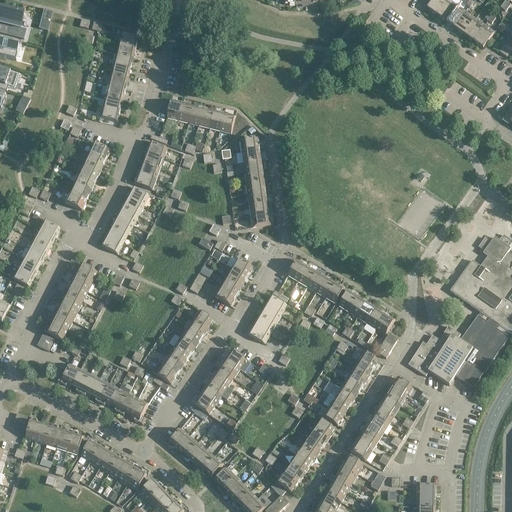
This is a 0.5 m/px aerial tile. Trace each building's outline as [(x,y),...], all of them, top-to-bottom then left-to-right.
[(427,9),(437,16),(448,1),(446,0),(433,0),(432,2),(427,9)] [(457,7),(448,1),(437,16),(446,23),(457,7)] [(466,14),(457,7),(446,23),(455,29),(466,14)] [(0,11),(0,24),(10,27),(7,36),(24,40),(26,31),(21,29),(24,16),(0,10),(0,11)] [(44,11),(42,19),(51,21),(53,13),(44,11)] [(475,20),(466,14),(455,29),(464,36),(475,20)] [(485,27),(475,20),(464,36),(474,43),(485,27)] [(494,34),(485,27),(474,43),(483,50),(494,34)] [(121,34),(118,45),(136,49),(139,39),(121,34)] [(511,39),(510,38),(499,53),(507,58),(511,53),(511,54),(511,39)] [(21,44),(11,41),(10,45),(0,42),(0,59),(5,61),(6,59),(16,62),(21,44)] [(136,49),(118,45),(116,55),(133,60),(136,49)] [(133,60),(116,55),(113,66),(131,70),(133,60)] [(131,70),(113,66),(111,77),(128,81),(131,70)] [(0,90),(15,95),(21,76),(0,69),(0,90)] [(128,81),(111,77),(108,87),(125,92),(128,81)] [(125,92),(108,87),(105,98),(123,102),(125,92)] [(23,98),(18,107),(26,109),(31,100),(23,98)] [(123,102),(105,98),(103,108),(120,113),(123,102)] [(182,104),(171,102),(167,119),(178,122),(182,104)] [(193,107),(182,104),(178,122),(188,125),(193,107)] [(203,110),(193,107),(188,125),(199,127),(203,110)] [(120,113),(103,108),(100,119),(118,123),(120,113)] [(214,112),(203,110),(199,127),(210,130),(214,112)] [(225,115),(214,112),(210,130),(220,133),(225,115)] [(235,118),(225,115),(220,133),(231,135),(235,118)] [(240,143),(242,154),(260,152),(258,141),(240,143)] [(151,144),(147,154),(164,160),(168,150),(151,144)] [(94,145),(89,155),(105,163),(110,153),(94,145)] [(261,162),(260,152),(242,154),(243,165),(261,162)] [(164,160),(147,154),(143,165),(160,171),(164,160)] [(105,163),(89,155),(85,165),(101,173),(105,163)] [(263,173),(261,162),(243,165),(245,175),(263,173)] [(101,173),(85,165),(80,175),(96,183),(101,173)] [(160,171),(143,165),(139,175),(156,181),(160,171)] [(264,184),(263,173),(245,175),(247,186),(264,184)] [(96,183),(80,175),(75,185),(91,192),(96,183)] [(156,181),(139,175),(135,185),(152,192),(156,181)] [(424,178),(419,175),(416,180),(421,183),(424,178)] [(266,195),(264,184),(247,186),(248,197),(266,195)] [(91,192),(75,185),(70,195),(87,202),(91,192)] [(133,189),(128,199),(144,208),(149,198),(133,189)] [(87,202),(70,195),(66,204),(82,212),(87,202)] [(268,205),(266,195),(248,197),(250,208),(268,205)] [(144,208),(128,199),(123,209),(139,217),(144,208)] [(269,216),(268,205),(250,208),(251,219),(269,216)] [(139,217),(123,209),(118,218),(133,227),(139,217)] [(271,227),(269,216),(251,219),(253,230),(271,227)] [(133,227),(118,218),(112,228),(128,237),(133,227)] [(60,230),(44,222),(39,232),(55,240),(60,230)] [(128,237),(112,228),(107,238),(123,246),(128,237)] [(55,240),(39,232),(34,241),(50,250),(55,240)] [(479,313),(462,338),(464,339),(462,344),(473,351),(455,378),(473,389),(511,334),(511,258),(507,255),(511,250),(508,249),(511,243),(511,242),(503,236),(499,242),(495,239),(491,243),(485,239),(479,248),(485,252),(483,255),(488,258),(481,268),(472,262),(450,293),(479,313)] [(123,246),(107,238),(102,247),(118,256),(123,246)] [(213,246),(203,240),(199,246),(210,252),(213,246)] [(50,250),(34,241),(29,251),(45,260),(50,250)] [(45,260),(29,251),(23,261),(39,269),(45,260)] [(215,252),(212,257),(219,261),(222,256),(215,252)] [(237,260),(232,270),(247,279),(253,270),(237,260)] [(39,269),(23,261),(18,270),(34,279),(39,269)] [(307,267),(297,262),(288,277),(298,283),(307,267)] [(98,274),(82,266),(79,272),(76,271),(74,275),(93,284),(98,274)] [(204,267),(200,274),(208,278),(212,271),(204,267)] [(316,273),(307,267),(298,283),(307,288),(316,273)] [(34,279),(18,270),(13,280),(29,289),(34,279)] [(247,279),(232,270),(226,279),(242,289),(247,279)] [(326,279),(316,273),(307,288),(317,294),(326,279)] [(93,284),(74,275),(71,280),(74,281),(72,286),(88,294),(93,284)] [(242,289),(226,279),(220,289),(236,298),(242,289)] [(335,284),(326,279),(317,294),(326,300),(335,284)] [(345,290),(335,284),(326,300),(336,305),(345,290)] [(178,288),(185,293),(187,289),(181,285),(178,288)] [(88,294),(72,286),(69,291),(66,290),(64,294),(83,304),(88,294)] [(183,296),(185,293),(178,288),(176,291),(183,296)] [(236,298),(220,289),(215,298),(231,308),(236,298)] [(282,296),(275,292),(273,296),(280,300),(282,296)] [(339,307),(348,313),(358,298),(349,292),(339,307)] [(83,304),(64,294),(62,299),(64,300),(62,305),(78,314),(83,304)] [(176,296),(176,297),(171,303),(174,306),(179,299),(176,296)] [(271,298),(266,308),(281,317),(287,307),(271,298)] [(367,304),(358,298),(348,313),(357,319),(367,304)] [(179,299),(174,306),(178,308),(183,301),(179,299)] [(10,307),(1,302),(0,303),(0,321),(2,323),(10,307)] [(377,310),(367,304),(357,319),(367,325),(377,310)] [(78,314),(62,305),(59,310),(57,309),(54,314),(73,323),(78,314)] [(281,317),(266,308),(260,317),(275,326),(281,317)] [(386,316),(377,310),(367,325),(376,331),(386,316)] [(199,312),(193,321),(208,332),(214,323),(199,312)] [(73,323),(54,314),(52,318),(55,320),(52,325),(68,333),(73,323)] [(395,322),(386,316),(376,331),(385,337),(387,334),(395,322)] [(275,326),(260,317),(254,327),(270,336),(275,326)] [(208,332),(193,321),(186,331),(201,341),(208,332)] [(68,333),(52,325),(49,330),(47,328),(44,333),(56,339),(63,343),(68,333)] [(330,326),(328,330),(335,335),(337,331),(330,326)] [(270,336),(254,327),(249,336),(264,345),(270,336)] [(346,328),(344,332),(342,335),(346,338),(350,331),(346,328)] [(429,374),(449,387),(455,378),(473,351),(462,344),(464,339),(462,338),(459,342),(457,340),(460,336),(448,328),(439,341),(432,337),(427,346),(423,344),(408,367),(426,378),(429,374)] [(335,335),(328,330),(325,334),(332,338),(335,335)] [(201,341),(186,331),(180,340),(195,350),(201,341)] [(43,335),(37,347),(43,350),(49,338),(43,335)] [(398,341),(389,335),(377,355),(386,360),(398,341)] [(55,341),(49,338),(43,350),(49,353),(55,341)] [(195,350),(180,340),(174,349),(189,359),(195,350)] [(341,343),(339,346),(346,351),(348,347),(341,343)] [(373,349),(367,345),(364,349),(371,353),(373,349)] [(346,351),(339,346),(337,350),(344,354),(346,351)] [(189,359),(174,349),(168,358),(183,368),(189,359)] [(225,361),(240,371),(244,374),(251,365),(231,352),(225,361)] [(379,363),(364,353),(357,362),(373,372),(379,363)] [(183,368),(168,358),(162,367),(177,377),(183,368)] [(240,371),(225,361),(219,370),(234,380),(240,371)] [(373,372),(357,362),(352,372),(367,381),(373,372)] [(80,371),(71,366),(64,379),(60,377),(57,382),(66,387),(67,384),(72,387),(80,371)] [(261,369),(268,374),(270,371),(263,366),(261,369)] [(177,377),(162,367),(156,376),(171,386),(177,377)] [(265,377),(268,374),(261,369),(259,373),(265,377)] [(234,380),(219,370),(212,379),(228,389),(234,380)] [(90,376),(80,371),(72,387),(77,390),(76,392),(81,395),(90,376)] [(134,376),(138,378),(141,380),(142,380),(144,376),(136,372),(134,376)] [(367,381),(352,372),(346,381),(361,391),(367,381)] [(100,381),(90,376),(81,395),(85,397),(87,394),(92,397),(100,381)] [(162,384),(155,379),(153,383),(160,387),(162,384)] [(228,389),(212,379),(206,388),(221,398),(228,389)] [(412,389),(397,379),(391,389),(407,398),(412,389)] [(110,385),(100,381),(92,397),(97,399),(95,402),(100,404),(110,385)] [(361,391),(346,381),(340,390),(355,400),(361,391)] [(254,386),(250,391),(257,396),(261,391),(263,387),(256,383),(254,386)] [(162,384),(160,387),(161,388),(167,392),(169,389),(168,388),(162,384)] [(119,390),(110,385),(100,404),(105,407),(106,404),(111,406),(119,390)] [(335,387),(329,396),(349,409),(355,400),(340,390),(335,387)] [(221,398),(206,388),(200,397),(215,407),(221,398)] [(407,398),(391,389),(385,398),(401,407),(407,398)] [(129,395),(119,390),(111,406),(116,409),(115,412),(119,414),(129,395)] [(423,393),(421,397),(428,401),(430,398),(423,393)] [(138,400),(129,395),(119,414),(124,416),(125,414),(130,416),(138,400)] [(292,396),(290,399),(297,404),(299,401),(292,396)] [(349,409),(329,396),(323,405),(328,409),(343,418),(349,409)] [(215,407),(200,397),(194,406),(209,416),(215,407)] [(426,405),(428,401),(421,397),(419,400),(426,405)] [(401,407),(385,398),(379,407),(395,417),(401,407)] [(297,404),(290,399),(288,403),(295,408),(297,404)] [(149,405),(138,400),(130,416),(135,419),(134,422),(143,426),(146,420),(142,418),(149,405)] [(395,417),(379,407),(374,416),(389,426),(395,417)] [(201,413),(194,409),(191,412),(198,417),(201,413)] [(296,409),(292,416),(295,418),(300,411),(296,409)] [(343,418),(328,409),(322,418),(338,428),(343,418)] [(303,413),(300,411),(295,418),(298,420),(299,420),(303,413)] [(201,413),(198,417),(205,422),(207,418),(201,413)] [(17,415),(15,421),(28,425),(30,419),(17,415)] [(389,426),(374,416),(368,425),(383,435),(389,426)] [(32,420),(27,434),(25,440),(36,443),(42,426),(36,424),(37,421),(32,420)] [(28,425),(15,421),(13,427),(17,428),(26,431),(28,425)] [(225,428),(229,430),(234,423),(230,421),(225,428)] [(320,421),(314,430),(329,440),(335,431),(320,421)] [(237,425),(234,423),(229,430),(232,432),(237,425)] [(402,426),(409,431),(412,427),(404,423),(402,426)] [(47,428),(42,426),(36,443),(46,446),(53,426),(48,425),(47,428)] [(383,435),(368,425),(362,435),(377,444),(383,435)] [(58,428),(53,426),(46,446),(57,450),(62,432),(57,431),(58,428)] [(190,437),(181,430),(172,441),(168,438),(164,443),(172,450),(174,448),(178,451),(190,437)] [(225,432),(221,430),(216,436),(220,439),(225,432)] [(329,440),(314,430),(308,439),(323,449),(329,440)] [(67,434),(62,432),(57,450),(67,453),(73,433),(68,431),(67,434)] [(228,434),(225,432),(220,439),(223,441),(228,434)] [(78,435),(73,433),(67,453),(78,457),(83,439),(77,437),(78,435)] [(232,437),(239,441),(241,438),(234,433),(232,437)] [(377,444),(362,435),(356,444),(371,454),(377,444)] [(198,444),(190,437),(178,451),(182,455),(180,457),(184,461),(198,444)] [(236,445),(239,441),(232,437),(229,440),(236,445)] [(323,449),(308,439),(301,448),(316,459),(323,449)] [(390,445),(398,449),(400,446),(393,441),(390,445)] [(90,442),(81,458),(90,464),(102,446),(97,443),(96,445),(90,442)] [(207,452),(198,444),(184,461),(188,464),(190,462),(195,465),(207,452)] [(371,454),(356,444),(350,453),(365,463),(371,454)] [(106,449),(102,446),(90,464),(100,469),(109,454),(105,451),(106,449)] [(316,459),(301,448),(295,457),(310,468),(316,459)] [(257,449),(255,452),(262,457),(264,454),(257,449)] [(215,459),(207,452),(195,465),(199,469),(197,471),(201,475),(215,459)] [(262,457),(255,452),(252,456),(259,461),(262,457)] [(114,457),(109,454),(100,469),(109,475),(120,457),(116,454),(114,457)] [(270,456),(267,459),(274,464),(277,460),(270,456)] [(124,460),(120,457),(109,475),(118,481),(128,465),(123,462),(124,460)] [(310,468),(295,457),(289,466),(304,477),(310,468)] [(347,457),(342,467),(358,476),(363,466),(347,457)] [(223,466),(215,459),(201,475),(205,478),(207,476),(212,480),(223,466)] [(274,464),(267,459),(265,463),(269,465),(272,467),(274,464)] [(379,463),(386,467),(388,464),(381,459),(379,463)] [(256,464),(251,471),(255,473),(260,466),(256,464)] [(132,468),(128,465),(118,481),(128,487),(138,468),(134,465),(132,468)] [(263,469),(260,466),(255,473),(259,476),(263,469)] [(304,477),(289,466),(283,475),(298,486),(304,477)] [(358,476),(342,467),(336,476),(352,485),(358,476)] [(143,471),(138,468),(128,487),(137,492),(147,477),(141,473),(143,471)] [(235,477),(228,470),(214,482),(219,487),(217,489),(220,493),(235,477)] [(298,486),(283,475),(277,484),(292,495),(298,486)] [(352,485),(336,476),(331,485),(347,494),(352,485)] [(243,485),(235,477),(220,493),(224,496),(226,494),(230,498),(243,485)] [(157,486),(153,482),(140,494),(148,502),(163,488),(159,484),(157,486)] [(251,493),(243,485),(230,498),(234,502),(232,504),(236,508),(251,493)] [(276,485),(273,488),(279,494),(282,491),(276,485)] [(347,494),(331,485),(325,495),(341,504),(347,494)] [(435,487),(417,486),(417,497),(435,498),(435,487)] [(167,491),(163,488),(148,502),(156,510),(169,498),(165,494),(167,491)] [(246,511),(258,501),(251,493),(236,508),(239,511),(241,510),(243,511),(246,511)] [(336,511),(341,504),(325,495),(320,504),(333,511),(336,511)] [(281,511),(289,505),(282,497),(266,511),(281,511)] [(435,498),(417,497),(417,508),(435,509),(435,498)] [(173,502),(169,498),(156,510),(154,511),(169,511),(178,503),(175,499),(173,502)] [(263,511),(266,509),(258,501),(246,511),(263,511)] [(182,507),(178,503),(169,511),(182,511),(180,509),(182,507)]
